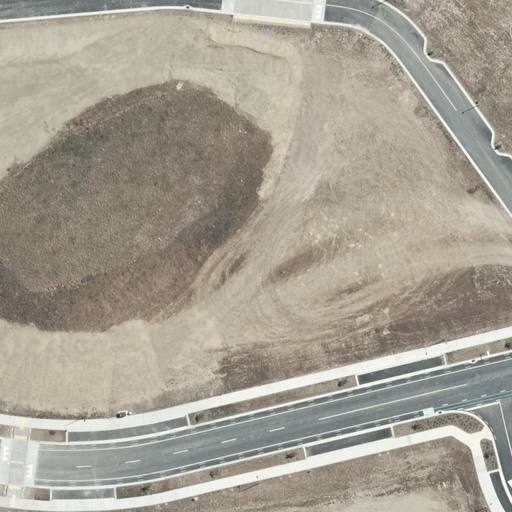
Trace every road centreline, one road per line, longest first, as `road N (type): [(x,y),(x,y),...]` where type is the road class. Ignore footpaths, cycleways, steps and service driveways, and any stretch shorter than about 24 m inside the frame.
road 1 (residential): [(496,377),(148,460),(87,467),(0,459)]
road 2 (residential): [(511,189),(417,55),(376,16),(283,0)]
